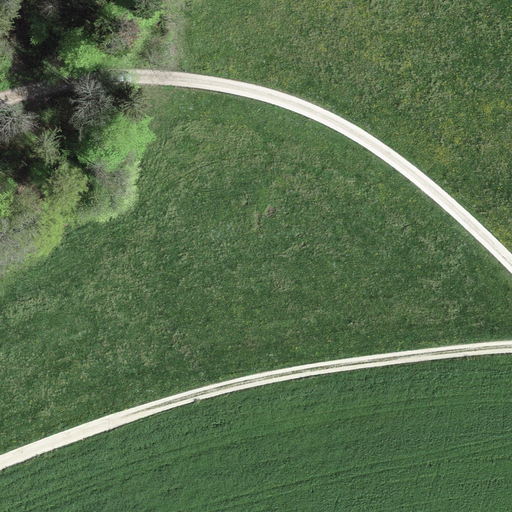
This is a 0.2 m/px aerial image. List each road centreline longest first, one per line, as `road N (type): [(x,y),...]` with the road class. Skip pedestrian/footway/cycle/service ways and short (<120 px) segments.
road 1 (track): [(0,101),(99,81),(163,80),(295,103),(430,188),(511,268)]
road 2 (track): [(0,464),(234,381),(511,346)]
